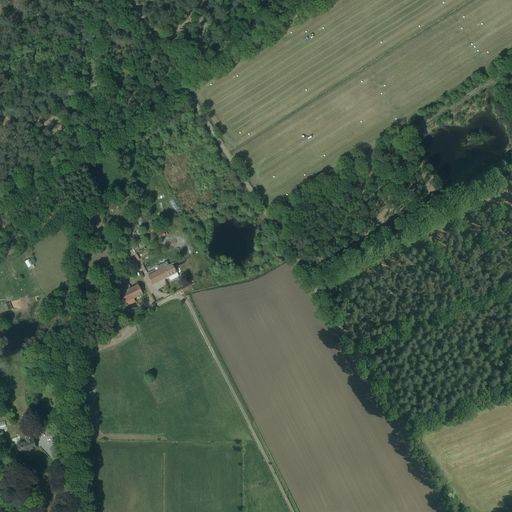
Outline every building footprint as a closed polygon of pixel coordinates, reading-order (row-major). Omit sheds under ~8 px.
[(142,235),(137,238),(141,246),(146,243),(142,235)] [(25,261),(29,269),(36,265),(32,257),(25,261)] [(170,280),(179,276),(173,264),(169,266),(166,261),(156,267),(158,270),(148,275),(153,285),(169,277),(170,280)] [(129,284),(118,289),(125,303),(126,302),(127,305),(135,301),(134,298),(143,294),(138,284),(130,287),(129,284)] [(4,304),(7,311),(13,309),(10,302),(4,304)] [(17,454),(38,447),(36,439),(33,440),(30,431),(19,434),(21,442),(14,444),(17,454)]
